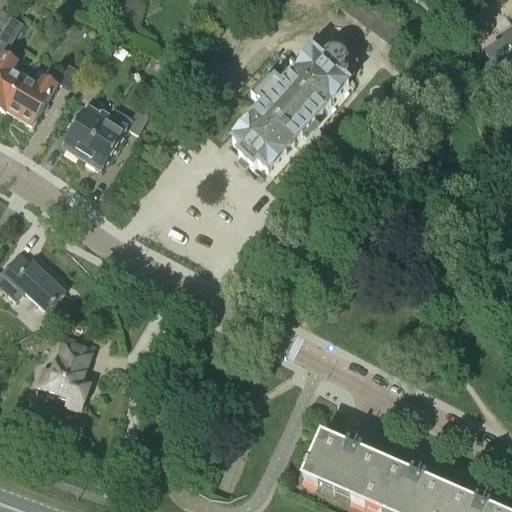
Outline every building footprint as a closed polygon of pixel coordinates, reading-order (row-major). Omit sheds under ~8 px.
[(447,41),(465,29),(460,20),(442,32),(447,41)] [(4,60),(6,57),(22,30),(11,24),(7,29),(0,38),(0,115),(4,118),(26,83),(13,75),(17,67),(4,60)] [(511,42),(485,60),(501,85),(511,78),(511,42)] [(257,169),(267,178),(268,178),(348,88),(344,85),(348,80),(347,78),(344,75),(348,71),(349,70),(349,68),(349,66),(349,63),(349,61),(348,59),(347,57),(345,56),(344,55),(343,54),(341,53),(338,53),(336,52),(334,53),(332,53),(331,54),(329,55),(328,56),(321,64),(313,56),(295,76),(293,75),(291,77),(292,79),(281,92),(267,80),(251,98),(264,110),(251,125),(232,146),(241,154),(237,159),(253,173),(257,169)] [(430,54),(404,82),(415,92),(441,64),(430,54)] [(59,88),(72,96),(83,79),(69,71),(59,88)] [(40,91),(26,83),(4,118),(6,120),(7,118),(33,133),(57,92),(44,84),(40,91)] [(89,110),(98,97),(101,92),(89,84),(77,103),(89,110)] [(62,153),(82,166),(111,122),(102,116),(99,121),(88,113),(62,153)] [(115,114),(111,122),(82,166),(102,179),(130,135),(128,134),(132,125),(115,114)] [(128,134),(130,135),(139,141),(150,121),(138,115),(132,125),(128,134)] [(0,276),(0,292),(9,301),(17,293),(24,300),(25,298),(47,319),(66,298),(33,267),(31,269),(20,259),(2,279),(0,276)] [(119,343),(111,323),(105,326),(101,344),(111,346),(119,343)] [(70,402),(67,411),(82,416),(91,390),(82,387),(94,352),(64,342),(52,377),(44,374),(38,392),(70,402)] [(303,487),(360,511),(367,511),(386,470),(361,459),(363,455),(360,454),(358,458),(350,454),(351,450),(348,449),(346,452),(323,442),(321,441),(308,470),(307,470),(304,477),(305,477),(301,486),(303,487)] [(425,487),(427,483),(423,482),(422,486),(414,482),(415,478),(412,477),(410,480),(386,470),(367,511),(443,511),(450,498),(425,487)] [(491,511),(488,510),(487,511),(481,511),(478,510),(480,506),(476,505),(475,509),(450,498),(443,511),(491,511)]
